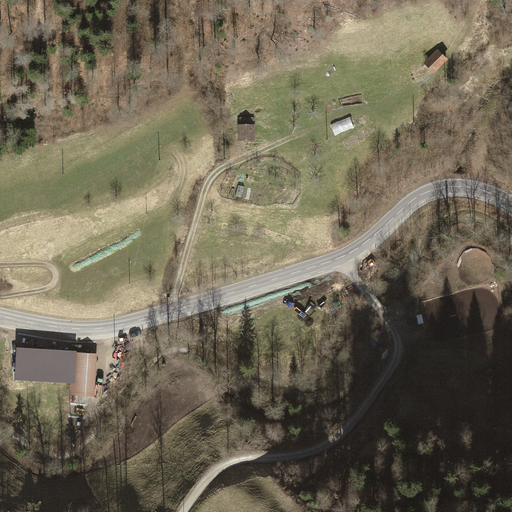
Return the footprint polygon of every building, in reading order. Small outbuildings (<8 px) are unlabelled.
[(448,62),(438,51),(423,65),(434,76),(448,62)] [(240,123),(237,123),(237,141),(254,141),(254,123),(253,123),(253,116),(240,116),(240,123)] [(349,117),(331,125),(335,135),(354,127),(349,117)] [(97,353),(75,352),(73,394),(94,396),(97,353)] [(68,395),(67,416),(83,417),(84,396),(68,395)]
